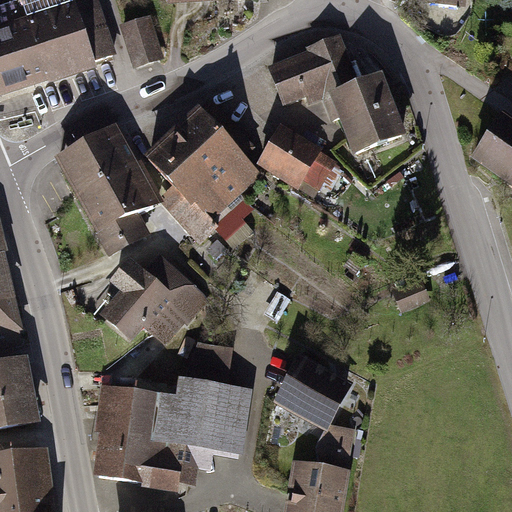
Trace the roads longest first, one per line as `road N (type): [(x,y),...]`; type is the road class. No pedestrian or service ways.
road 1 (residential): [(511,359),(410,53),(369,19),(323,10)]
road 2 (residential): [(323,10),(0,171)]
road 3 (tertiary): [(85,511),(40,292),(0,179)]
